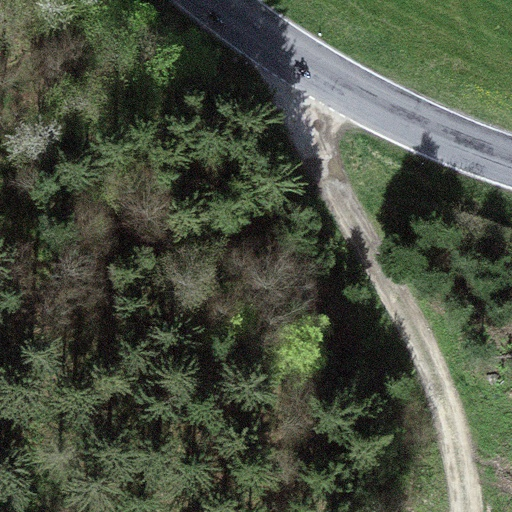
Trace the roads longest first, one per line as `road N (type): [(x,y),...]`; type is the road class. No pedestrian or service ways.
road 1 (track): [(275,45),(304,126),(421,338),(458,449),(469,511)]
road 2 (tertiary): [(511,161),(370,99),(211,0)]
